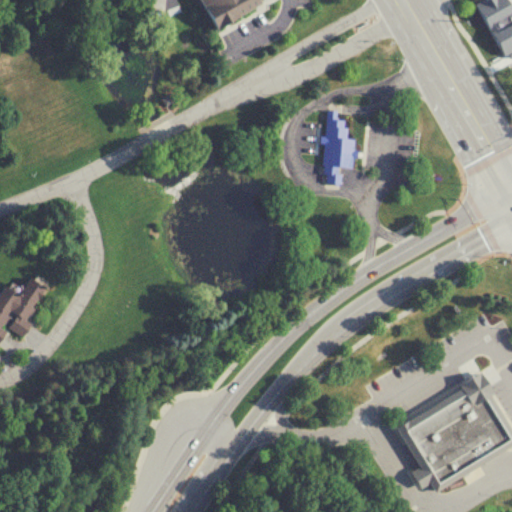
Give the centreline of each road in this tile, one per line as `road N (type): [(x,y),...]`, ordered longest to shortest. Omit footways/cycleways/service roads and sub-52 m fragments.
road 1 (residential): [(404,2),(69,183),(0,209)]
road 2 (secondary): [(218,468),(286,378),(339,325),(511,220)]
road 3 (secondary): [(511,188),(325,299),(252,367),(214,417)]
road 4 (residential): [(69,183),(92,234),(94,264),(54,342),(0,379)]
road 5 (secondary): [(402,0),(511,189)]
